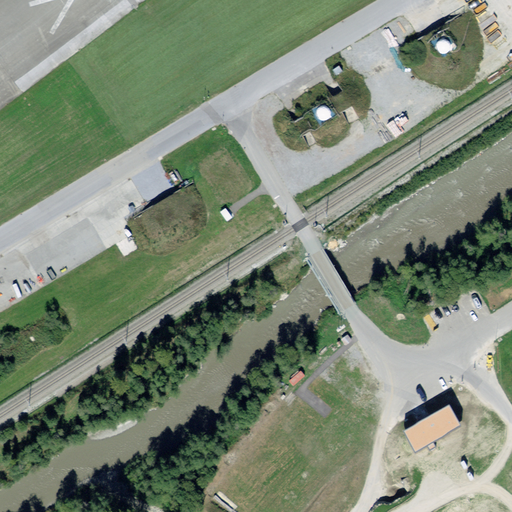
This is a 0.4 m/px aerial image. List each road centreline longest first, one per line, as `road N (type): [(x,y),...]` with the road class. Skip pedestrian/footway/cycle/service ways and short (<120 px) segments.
road 1 (unclassified): [(227,102),(0,241)]
road 2 (unclassified): [(348,308),(227,102)]
road 3 (unclassified): [(348,308),(388,360),(442,353),(511,311)]
road 4 (unclassified): [(399,0),(227,102)]
